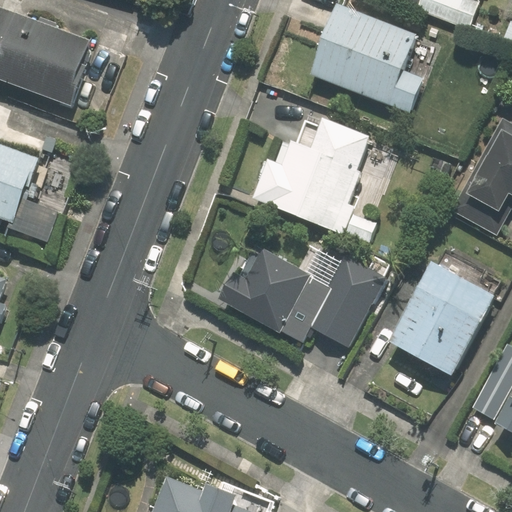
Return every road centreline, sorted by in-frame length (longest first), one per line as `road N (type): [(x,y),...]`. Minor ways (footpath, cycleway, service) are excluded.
road 1 (residential): [(96,321),(438,511)]
road 2 (residential): [(96,321),(221,0)]
road 3 (residential): [(23,511),(96,321)]
